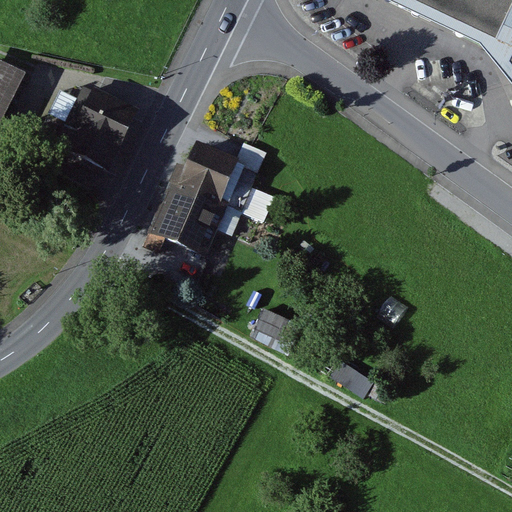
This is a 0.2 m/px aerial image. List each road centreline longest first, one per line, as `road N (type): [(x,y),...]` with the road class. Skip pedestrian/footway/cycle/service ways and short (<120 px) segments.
road 1 (track): [(511,489),(102,257)]
road 2 (tertiary): [(0,360),(44,327),(102,257),(230,3)]
road 3 (tertiary): [(511,201),(230,3)]
